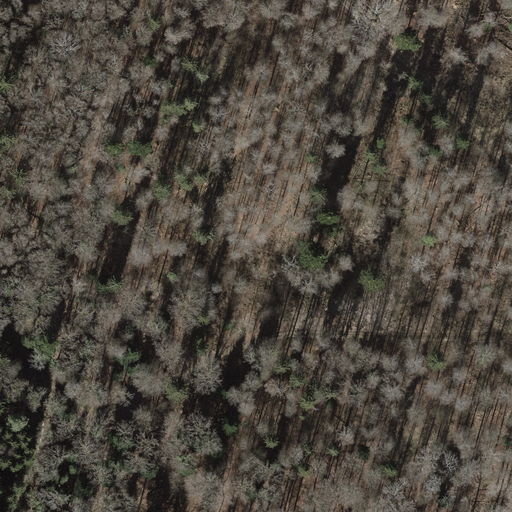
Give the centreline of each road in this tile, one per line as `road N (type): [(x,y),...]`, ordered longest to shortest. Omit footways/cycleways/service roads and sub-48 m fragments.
road 1 (track): [(12,511),(29,469),(102,416),(264,346),(316,337),(511,334)]
road 2 (track): [(102,416),(46,381),(83,167),(146,0)]
road 3 (track): [(511,173),(341,0)]
road 4 (track): [(29,469),(46,381),(0,301)]
